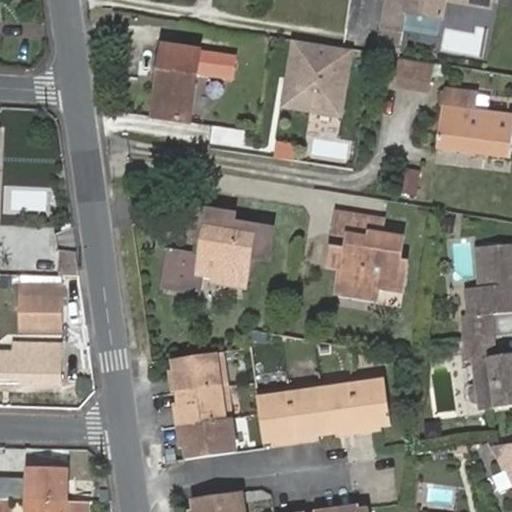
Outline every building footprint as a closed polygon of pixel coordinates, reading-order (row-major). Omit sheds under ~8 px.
[(393,0),(388,27),(409,30),(411,12),(446,17),(448,0),(456,0),(494,5),(495,0),(393,0)] [(383,55),(403,58),(406,41),(386,38),(383,55)] [(294,40),(283,107),(341,117),(352,50),(294,40)] [(164,45),(154,116),(191,121),(197,75),(230,81),(238,76),(241,61),(237,55),(201,51),(164,45)] [(403,58),(392,57),(388,79),(430,87),(433,64),(403,58)] [(478,94),(443,90),(438,148),(510,157),(511,141),(511,117),(476,112),(478,94)] [(273,140),(270,155),(290,158),(292,143),(273,140)] [(457,217),(442,214),(439,233),(454,235),(457,217)] [(388,222),(342,215),(339,237),(356,240),(353,257),(359,258),(358,264),(350,263),(346,290),(387,296),(389,284),(406,287),(410,264),(404,263),(407,241),(386,237),(388,222)] [(251,249),(268,251),(273,225),(232,219),(231,225),(200,220),(198,234),(195,234),(191,235),(188,238),(187,242),(188,245),(189,247),(192,250),(194,251),(192,264),(172,260),(166,285),(197,291),(201,272),(217,276),(217,278),(245,283),(251,249)] [(467,342),(498,337),(494,313),(511,310),(511,244),(470,249),(475,289),(467,289),(471,317),(465,318),(467,342)] [(60,287),(21,286),(21,328),(60,330),(60,287)] [(467,342),(465,342),(468,362),(480,361),(482,384),(482,385),(481,386),(480,387),(480,388),(479,389),(479,390),(479,391),(479,392),(478,393),(479,393),(478,394),(478,395),(478,396),(478,397),(479,398),(479,399),(480,401),(481,402),(482,403),(482,404),(483,405),(484,405),(484,406),(485,406),(486,406),(486,410),(511,406),(511,353),(500,356),(498,337),(467,342)] [(0,383),(58,385),(60,346),(0,344),(0,342),(0,383)] [(176,371),(179,389),(216,384),(224,383),(218,349),(169,357),(171,371),(176,371)] [(171,371),(174,390),(179,389),(176,371),(171,371)] [(378,420),(378,425),(390,424),(382,373),(354,377),(361,423),(378,420)] [(330,433),(340,431),(339,426),(361,423),(354,377),(322,382),(330,433)] [(322,382),(292,386),(298,432),(314,430),(315,435),(330,433),(322,382)] [(179,389),(174,390),(176,406),(182,405),(184,422),(229,416),(224,383),(216,384),(179,389)] [(292,386),(258,392),(262,411),(268,443),(276,441),(275,436),(298,432),(292,386)] [(182,405),(176,406),(179,422),(184,422),(182,405)] [(234,450),(229,416),(184,422),(187,443),(182,444),(184,457),(234,450)] [(187,443),(184,422),(179,422),(182,444),(187,443)] [(340,431),(362,428),(361,423),(339,426),(340,431)] [(299,438),(315,435),(314,430),(298,432),(299,438)] [(275,436),(276,441),(299,438),(298,432),(275,436)] [(511,444),(497,447),(507,470),(511,468),(511,444)] [(511,468),(507,470),(501,473),(510,497),(511,496),(511,468)] [(28,469),(28,502),(66,502),(67,470),(28,469)] [(198,511),(242,511),(239,490),(190,497),(192,511),(198,511)] [(66,502),(28,502),(27,511),(90,511),(91,502),(66,502)]
